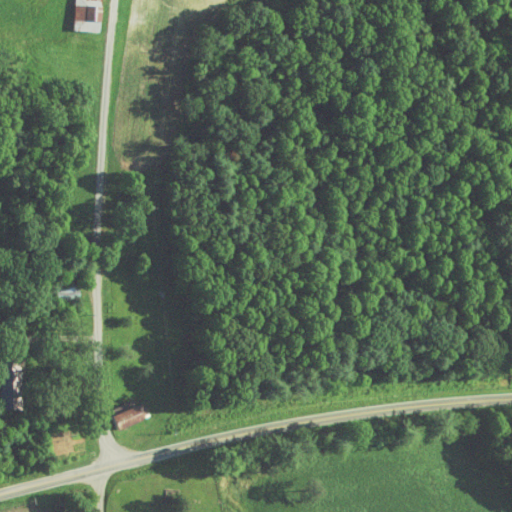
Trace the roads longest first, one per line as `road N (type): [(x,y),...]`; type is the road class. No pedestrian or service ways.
road 1 (residential): [(0,493),(318,420),(511,398)]
road 2 (residential): [(104,467),(94,221),(110,0)]
